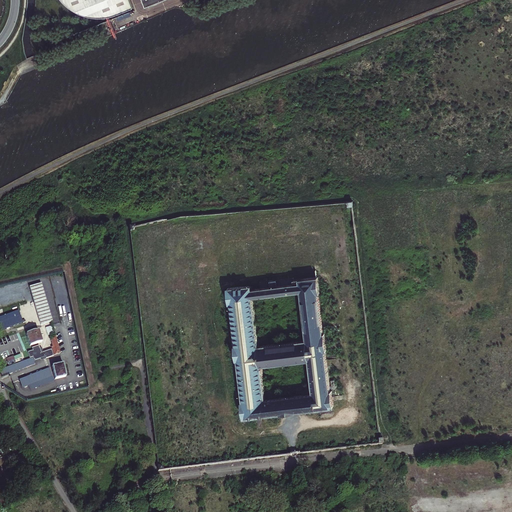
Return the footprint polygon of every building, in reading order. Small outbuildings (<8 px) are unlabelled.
[(134,8),(130,0),(63,0),(64,0),(71,7),(80,13),(89,16),(99,18),(109,17),(134,8)] [(325,333),(324,333),(319,293),(320,292),(318,277),(294,280),(294,284),(289,285),(289,284),(288,284),(288,285),(264,287),(263,287),(254,288),(253,285),(228,288),(230,303),(232,303),(237,345),(236,345),(237,359),(238,359),(243,402),(242,402),(244,417),(245,417),(261,415),(261,414),(280,412),(280,413),(287,412),(287,413),(288,413),(287,412),(290,412),(291,412),(296,411),(298,410),(297,410),(316,408),(333,407),(332,406),(334,406),(332,391),(331,391),(326,350),(327,350),(325,333)] [(39,284),(28,287),(39,325),(51,322),(39,284)] [(16,325),(31,320),(29,316),(25,317),(23,311),(0,319),(0,330),(11,327),(13,330),(18,329),(16,325)] [(38,330),(26,334),(27,338),(29,343),(30,346),(42,342),(38,330)] [(60,353),(55,335),(50,337),(53,346),(52,347),(52,349),(51,349),(50,348),(45,349),(46,351),(42,353),(39,345),(32,348),(33,350),(28,352),(30,358),(33,357),(33,358),(15,365),(0,369),(0,372),(2,377),(36,364),(34,361),(45,356),(46,358),(51,357),(60,353)] [(8,358),(9,364),(23,360),(21,354),(8,358)] [(62,364),(52,366),(55,379),(65,377),(62,364)] [(49,368),(19,380),(22,386),(29,384),(31,388),(54,379),(49,368)] [(348,425),(347,419),(339,419),(340,425),(344,425),(344,428),(357,426),(357,424),(362,423),(362,417),(369,416),(368,410),(361,411),(361,417),(354,418),(355,424),(348,425)]
